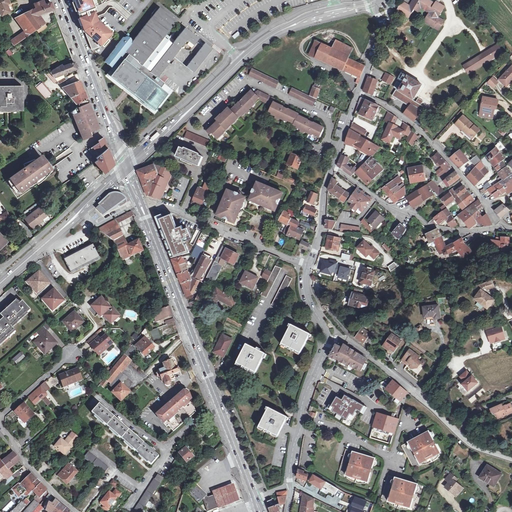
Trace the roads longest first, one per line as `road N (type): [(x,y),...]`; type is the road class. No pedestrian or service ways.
road 1 (secondary): [(140,203),(255,497)]
road 2 (residential): [(345,338),(470,443),(511,459)]
road 3 (secondary): [(127,167),(276,32)]
road 4 (unclassified): [(500,225),(426,139),(358,92)]
road 5 (residential): [(340,146),(325,139),(325,117),(247,79),(202,122)]
road 6 (unclassified): [(332,166),(426,224),(500,225)]
road 7 (secondary): [(61,0),(127,167)]
road 8 (residential): [(306,265),(140,203)]
road 9 (residential): [(329,338),(306,391),(289,485)]
road 10 (secondary): [(106,187),(0,284)]
